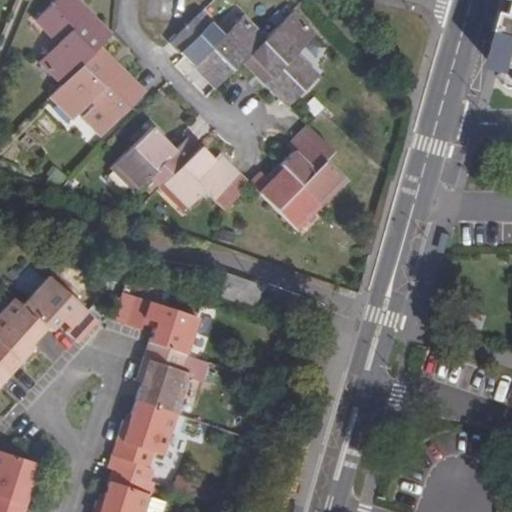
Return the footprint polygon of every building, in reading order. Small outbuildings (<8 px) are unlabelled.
[(43,68),(61,86),(98,49),(110,38),(72,0),(58,0),(36,23),(62,50),(43,68)] [(242,63),(287,108),(317,78),(290,49),(307,32),(290,14),(264,40),(242,63)] [(170,44),(215,89),(242,63),(264,40),(247,23),(226,42),(198,15),(170,44)] [(511,86),(511,18),(497,72),(511,86)] [(61,86),(49,98),(66,116),(85,97),(93,106),(81,119),(100,138),(142,94),(98,49),(61,86)] [(280,168),(320,207),(343,183),(323,163),(333,154),(306,128),(287,148),(294,155),(280,168)] [(148,180),(158,190),(183,164),(150,131),(110,171),(133,194),(148,180)] [(203,192),(212,200),(237,175),(219,157),(213,162),(200,148),(183,164),(158,190),(182,213),(203,192)] [(248,185),(294,232),(320,207),(280,168),(265,182),(258,175),(248,185)] [(212,200),(221,211),(248,185),(237,175),(212,200)] [(219,298),(253,309),(261,288),(226,276),(219,298)] [(64,334),(77,344),(96,322),(46,278),(20,307),(46,329),(49,332),(64,318),(72,325),(64,334)] [(148,344),(184,356),(196,320),(121,296),(113,322),(140,331),(143,322),(154,325),(151,335),(148,344)] [(0,367),(9,376),(34,350),(31,345),(46,329),(20,307),(13,299),(0,314),(0,367)] [(134,402),(175,415),(188,375),(179,372),(184,356),(148,344),(147,346),(136,381),(141,383),(134,402)] [(0,386),(9,376),(0,367),(0,386)] [(112,471),(143,481),(152,455),(161,458),(175,415),(134,402),(127,424),(122,422),(107,469),(112,471)] [(0,511),(23,511),(32,486),(26,484),(33,465),(0,453),(0,511)] [(92,511),(143,511),(153,484),(143,481),(112,471),(101,504),(96,503),(92,511)]
